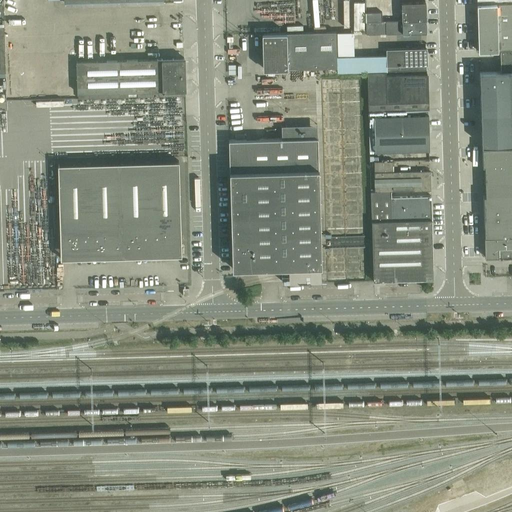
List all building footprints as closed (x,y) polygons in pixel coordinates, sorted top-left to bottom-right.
[(426,33),(425,2),(402,2),(402,21),(375,21),(375,12),(366,13),(366,34),(426,33)] [(511,3),(478,5),(479,52),(501,51),(511,50),(511,3)] [(337,60),(336,32),(312,32),(311,26),(288,26),(288,33),(264,34),(265,70),(337,68),(337,60)] [(427,64),(427,56),(427,48),(387,49),(387,59),(387,71),(427,70),(427,64)] [(511,50),(501,51),(501,71),(511,70),(511,50)] [(387,71),(387,59),(337,60),(337,68),(337,73),(367,72),(371,72),(371,71),(387,71)] [(511,144),(511,70),(501,71),(480,71),(482,145),(511,144)] [(387,76),(387,71),(371,71),(371,72),(367,72),(367,75),(368,111),(429,110),(428,75),(387,76)] [(429,110),(368,111),(370,151),(430,149),(429,110)] [(511,146),(482,147),(483,166),(485,166),(485,195),(483,195),(485,257),(499,257),(499,255),(504,255),(506,256),(508,256),(509,256),(510,256),(511,255),(511,253),(511,146)] [(182,251),(179,161),(58,164),(60,235),(61,255),(132,252),(182,251)] [(375,192),(391,191),(431,190),(431,171),(393,172),(393,161),(374,162),(375,192)] [(319,168),(230,171),(232,269),(322,266),(321,258),(321,244),(321,231),(320,217),(320,203),(319,189),(319,175),(319,168)] [(391,198),(391,191),(375,192),(371,192),(372,220),(432,219),(431,196),(391,198)] [(432,219),(372,220),(373,251),(373,256),(373,262),(374,281),(434,279),(432,219)]
